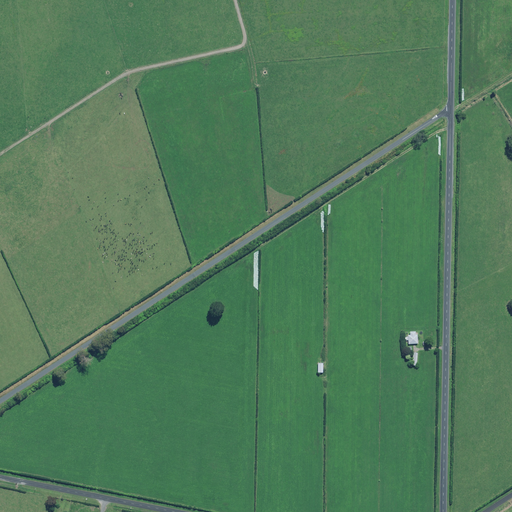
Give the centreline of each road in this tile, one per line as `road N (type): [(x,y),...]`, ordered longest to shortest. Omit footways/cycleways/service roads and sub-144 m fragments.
road 1 (unclassified): [(0,401),(450,110)]
road 2 (tertiary): [(443,511),(450,110)]
road 3 (unclassified): [(0,477),(173,511)]
